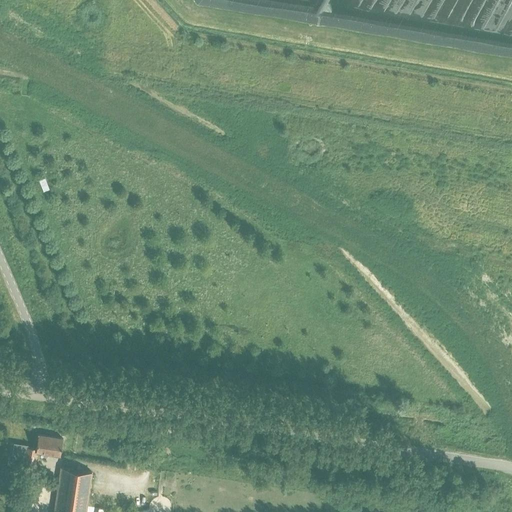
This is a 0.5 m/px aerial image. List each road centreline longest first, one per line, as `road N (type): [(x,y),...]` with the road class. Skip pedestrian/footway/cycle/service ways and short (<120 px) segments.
road 1 (unclassified): [(511,381),(465,320),(410,274),(0,38)]
road 2 (unclassified): [(511,467),(0,390)]
